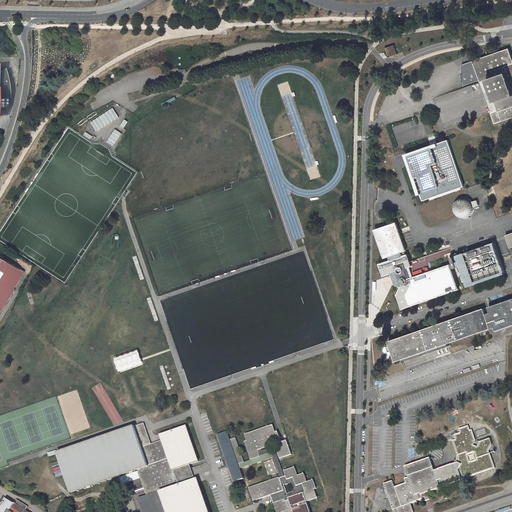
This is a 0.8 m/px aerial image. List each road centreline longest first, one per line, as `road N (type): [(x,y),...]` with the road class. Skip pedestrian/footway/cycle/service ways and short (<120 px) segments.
road 1 (unclassified): [(361,333),(366,126)]
road 2 (unclassified): [(510,34),(432,48),(390,68),(374,87),(366,126)]
road 3 (unclassified): [(357,511),(361,333)]
road 4 (primary): [(0,172),(23,101),(25,30),(45,11)]
road 5 (residential): [(361,333),(511,281)]
road 6 (primary): [(0,15),(22,61),(0,154)]
